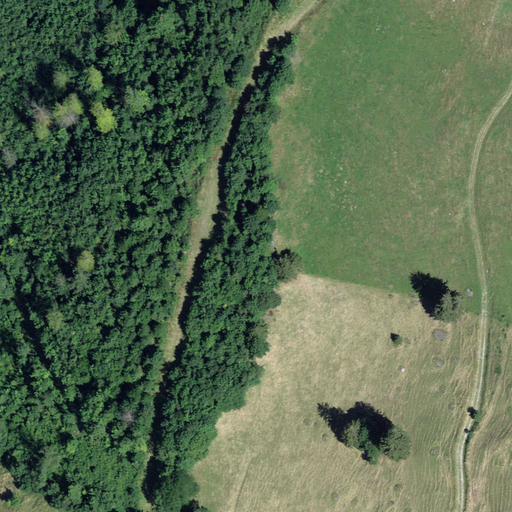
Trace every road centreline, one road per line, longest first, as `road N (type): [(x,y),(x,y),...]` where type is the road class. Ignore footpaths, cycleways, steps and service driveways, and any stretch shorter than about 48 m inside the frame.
road 1 (track): [(148,511),(167,370),(221,165),(254,80),(318,0)]
road 2 (track): [(511,81),(482,132),(472,170),(483,312),(474,409),(459,436),(455,511)]
